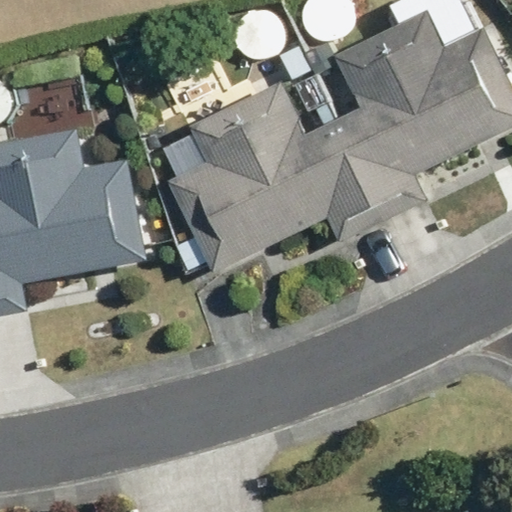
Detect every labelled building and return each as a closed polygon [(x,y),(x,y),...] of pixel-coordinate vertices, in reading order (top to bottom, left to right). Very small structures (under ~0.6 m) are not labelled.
[(315,33),(321,39),(328,42),(337,43),(345,41),(352,36),(357,30),(359,22),(359,14),(356,6),(350,0),(318,0),(315,4),(311,11),(310,18),(311,26),(315,33)] [(349,57),(375,112),(349,125),(395,221),(413,212),(438,200),(426,175),(511,133),(511,63),(496,30),(455,50),(437,14),(349,57)] [(247,54),(253,59),(260,63),(269,63),(277,61),(283,57),(288,50),(291,42),(291,34),(288,26),(282,20),(275,16),(267,15),(259,16),(252,19),(247,24),(243,31),(242,39),(243,46),(247,54)] [(306,48),(288,58),(299,80),(318,71),(306,48)] [(0,122),(7,121),(14,116),(19,110),(22,102),(21,94),(19,86),(13,80),(6,76),(0,74),(0,122)] [(294,83),(201,129),(218,164),(182,182),(226,272),(338,218),(351,242),(372,232),(395,221),(349,125),(321,138),(294,83)] [(0,204),(1,208),(0,207),(0,320),(14,318),(37,313),(31,283),(156,258),(137,161),(95,169),(87,128),(0,145),(0,204)]
